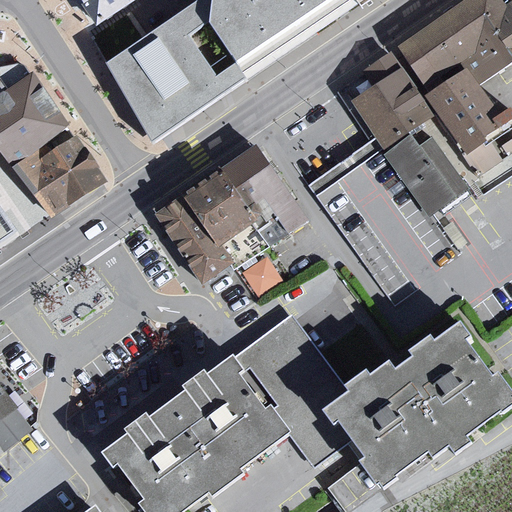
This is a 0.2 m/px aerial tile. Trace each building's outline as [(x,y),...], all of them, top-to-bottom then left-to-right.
[(81,0),(100,26),(137,0),(81,0)] [(220,0),(215,0),(113,71),(156,145),(258,76),(251,68),(230,80),(202,41),(226,25),(220,0)] [(226,0),(231,10),(227,31),(258,76),(370,1),(369,0),(226,0)] [(505,0),(476,0),(395,49),(409,72),(359,102),(390,152),(448,117),(478,166),(511,145),(511,127),(487,87),(511,72),(511,7),(511,8),(505,0)] [(0,137),(23,167),(73,130),(30,68),(0,71),(0,137)] [(23,167),(58,213),(106,183),(73,130),(23,167)] [(262,150),(162,211),(205,286),(239,267),(229,249),(268,224),(262,205),(290,190),(262,150)] [(0,202),(0,254),(25,238),(0,202)] [(242,268),(259,291),(284,274),(268,250),(242,268)] [(237,357),(242,363),(248,358),(306,435),(296,443),(317,471),(353,442),(331,407),(351,394),(295,317),(237,357)] [(351,394),(331,407),(353,442),(386,497),(511,417),(511,382),(485,349),(464,323),(351,394)] [(242,363),(118,456),(159,511),(204,511),(296,443),(306,435),(248,358),(242,363)] [(0,392),(0,433),(20,420),(0,392)]
